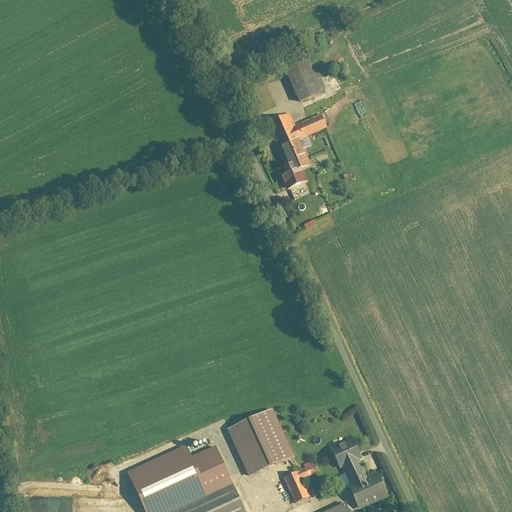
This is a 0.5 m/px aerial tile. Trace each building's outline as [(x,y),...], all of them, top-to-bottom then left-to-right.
[(310,66),(293,74),(307,105),(324,97),(310,66)] [(312,163),(302,140),(328,129),(322,116),(296,127),(291,115),(270,124),(290,172),(312,163)] [(298,172),(284,181),(297,204),(312,196),(298,172)] [(317,221),(306,225),(307,230),(319,226),(317,221)] [(158,389),(162,404),(223,387),(219,371),(158,389)] [(229,434),(253,480),(298,457),(275,411),(229,434)] [(185,449),(130,477),(146,511),(245,511),(214,448),(190,459),(185,449)] [(350,490),(361,511),(363,511),(393,497),(381,475),(374,479),(362,456),(341,467),(353,489),(350,490)] [(286,480),(293,495),(264,508),(265,511),(286,511),(315,499),(307,482),(320,475),(316,466),(286,480)]
